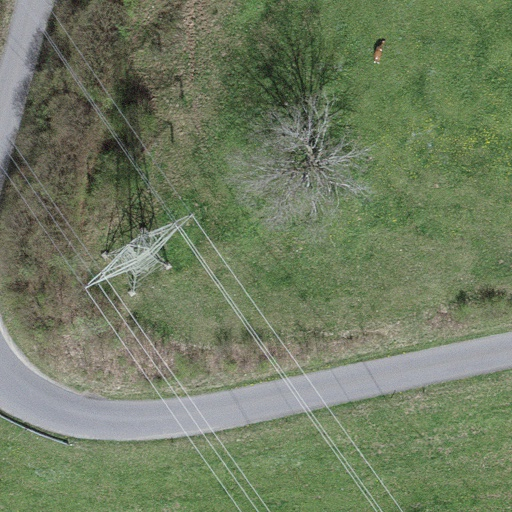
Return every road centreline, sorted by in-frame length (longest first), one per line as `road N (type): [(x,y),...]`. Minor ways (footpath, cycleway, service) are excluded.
road 1 (unclassified): [(511,347),(140,420),(69,413),(35,401),(0,374)]
road 2 (unclassified): [(0,124),(33,0)]
